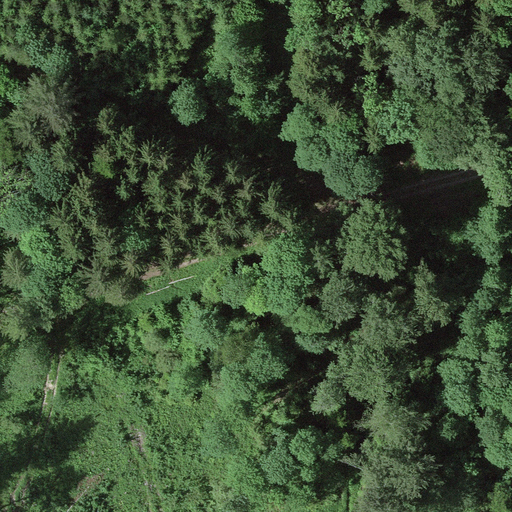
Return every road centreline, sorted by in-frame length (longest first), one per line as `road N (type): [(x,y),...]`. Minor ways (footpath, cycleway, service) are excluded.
road 1 (track): [(511,163),(368,202),(0,63)]
road 2 (track): [(0,309),(368,202)]
